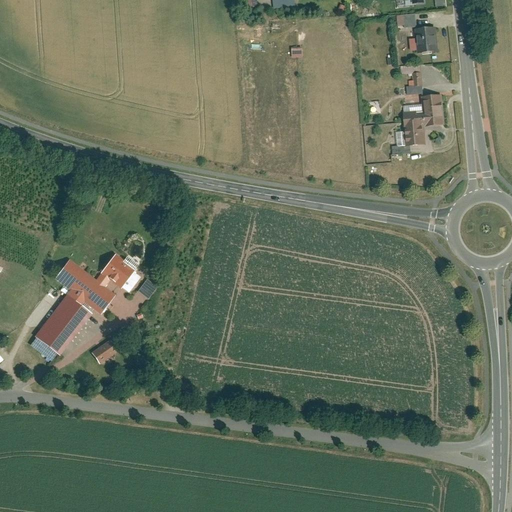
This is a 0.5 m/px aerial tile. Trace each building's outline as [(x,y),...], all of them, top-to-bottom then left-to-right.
[(439,51),(437,28),(418,30),(417,13),(399,15),(400,26),(414,24),(417,53),(439,51)] [(291,50),(291,59),(303,58),(303,50),(291,50)] [(417,92),(414,59),(394,61),(395,68),(405,67),(406,80),(393,81),(394,91),(412,90),(413,98),(396,99),(400,140),(383,141),(384,152),(407,150),(406,142),(421,141),(419,122),(440,120),(437,90),(417,92)] [(52,279),(68,291),(34,337),(59,356),(94,309),(100,313),(114,295),(106,289),(113,279),(124,287),(140,266),(116,248),(95,277),(68,258),(52,279)] [(149,298),(156,286),(146,280),(138,292),(149,298)] [(110,337),(92,350),(101,363),(120,350),(110,337)]
